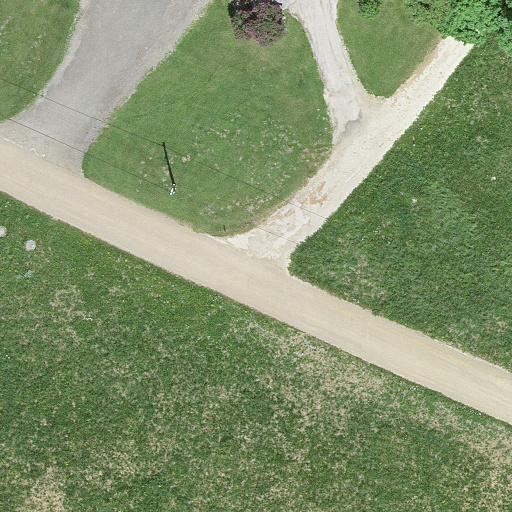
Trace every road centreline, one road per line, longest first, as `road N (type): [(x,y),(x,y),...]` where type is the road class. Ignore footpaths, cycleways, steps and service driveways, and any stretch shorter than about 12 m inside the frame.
road 1 (residential): [(0,170),(511,411)]
road 2 (track): [(482,0),(364,158),(217,271)]
